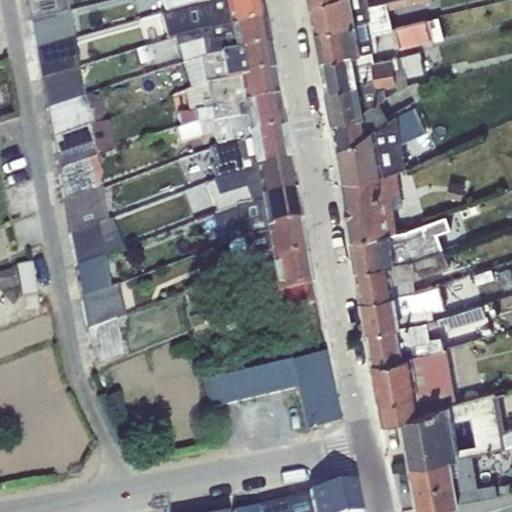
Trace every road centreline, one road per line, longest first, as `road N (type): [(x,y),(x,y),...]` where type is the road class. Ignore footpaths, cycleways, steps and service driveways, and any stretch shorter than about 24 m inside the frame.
road 1 (residential): [(131,494),(81,386),(8,0)]
road 2 (residential): [(367,449),(279,0)]
road 3 (residential): [(367,449),(131,494)]
